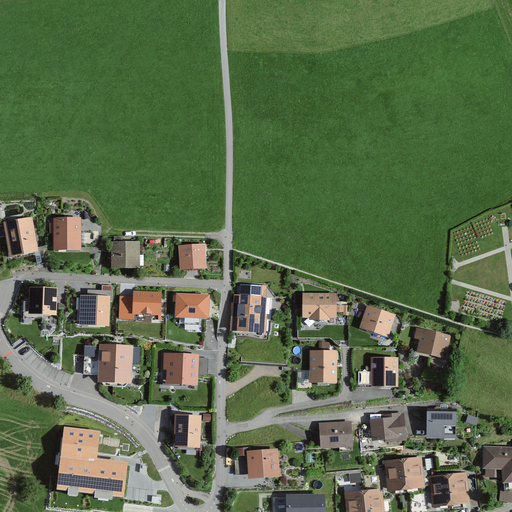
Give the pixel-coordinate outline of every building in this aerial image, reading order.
[(34,250),(29,221),(7,225),(12,254),(34,250)] [(56,221),(57,247),(78,247),(78,221),(56,221)] [(143,266),(143,255),(138,255),(138,244),(114,244),(114,266),(143,266)] [(182,248),(183,266),(203,265),(202,247),(182,248)] [(234,305),(232,327),(270,330),(272,297),(265,297),(265,286),(240,284),(240,295),(236,295),(236,305),(234,305)] [(54,313),(55,291),(32,290),(31,312),(54,313)] [(107,322),(108,300),(111,300),(111,292),(102,291),(102,299),(87,298),(86,322),(107,322)] [(159,314),(160,294),(135,293),(134,313),(159,314)] [(208,318),(208,296),(177,295),(176,317),(208,318)] [(305,296),(305,315),(312,315),(312,318),(315,318),(319,322),(323,318),(327,318),(327,315),(334,315),(334,296),(305,296)] [(349,313),(349,304),(338,304),(339,313),(349,313)] [(369,308),(362,327),(387,335),(393,316),(369,308)] [(444,357),(448,337),(423,331),(419,351),(444,357)] [(86,346),(86,357),(97,357),(97,345),(86,346)] [(127,376),(128,355),(138,355),(139,349),(104,347),(102,375),(107,380),(122,381),(127,376)] [(312,353),(312,372),(297,372),(297,387),(313,387),(313,381),(335,381),(335,353),(312,353)] [(195,382),(196,357),(170,356),(169,381),(195,382)] [(373,359),(373,369),(358,369),(358,385),(396,385),(396,359),(373,359)] [(158,406),(173,406),(174,385),(158,385),(158,406)] [(428,409),(427,436),(455,437),(455,410),(428,409)] [(396,436),(395,433),(403,432),(401,415),(383,417),(383,421),(372,422),(374,438),(396,436)] [(468,415),(466,421),(476,424),(477,418),(468,415)] [(179,418),(178,443),(198,444),(199,419),(179,418)] [(332,446),(332,444),(352,443),(351,423),(320,425),(321,447),(332,446)] [(98,432),(65,428),(58,487),(123,494),(126,463),(95,459),(98,432)] [(507,473),(508,481),(511,481),(511,448),(495,447),(495,448),(485,448),(484,467),(487,468),(487,475),(504,476),(504,473),(507,473)] [(252,471),(252,474),(275,472),(274,460),(276,459),(276,451),(234,454),(235,472),(252,471)] [(421,486),(418,459),(403,461),(406,484),(406,488),(421,486)] [(406,488),(406,484),(403,461),(388,462),(391,490),(401,489),(406,488)] [(466,501),(463,474),(448,476),(451,503),(466,501)] [(434,485),(436,505),(451,503),(448,476),(423,479),(424,486),(434,485)] [(379,491),(363,492),(365,511),(381,511),(379,494),(382,494),(382,491),(379,491)] [(348,494),(349,511),(365,511),(363,492),(348,494)] [(323,511),(323,495),(288,495),(288,511),(323,511)]
